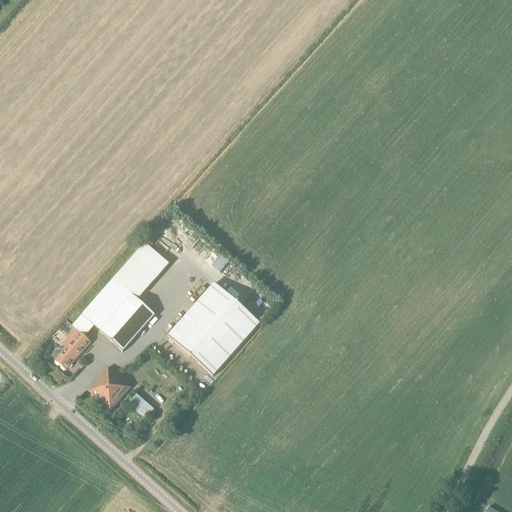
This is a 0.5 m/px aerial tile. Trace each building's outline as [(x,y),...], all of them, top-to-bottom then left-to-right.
[(145,244),(113,280),(132,297),(164,260),(145,244)] [(211,265),(219,272),(228,261),(221,254),(211,265)] [(85,319),(122,352),(154,316),(113,280),(72,327),(76,330),(85,319)] [(182,350),(183,351),(189,357),(190,358),(190,357),(197,363),(198,364),(204,370),(205,371),(212,376),(211,376),(212,377),(213,376),(219,370),(220,369),(219,369),(226,362),(227,361),(226,361),(232,355),(233,354),(239,347),(240,346),(245,340),(246,339),(252,332),(253,332),(253,331),(258,325),(259,324),(258,323),(258,324),(252,318),(251,317),(244,311),(245,311),(244,310),(243,311),(237,305),(236,304),(229,298),(230,298),(229,297),(228,297),(222,292),(222,291),(221,290),(221,291),(215,285),(214,284),(213,285),(208,291),(207,291),(207,292),(201,299),(200,300),(194,306),(193,307),(194,307),(188,314),(187,314),(186,315),(187,315),(181,321),(180,322),(174,329),(173,330),(168,336),(167,337),(168,338),(171,341),(174,343),(174,344),(175,344),(182,350)] [(56,360),(54,362),(65,371),(90,343),(79,333),(63,352),(61,351),(58,350),(55,351),(54,353),(53,356),(54,358),(56,360)] [(107,368),(88,391),(110,411),(130,388),(107,368)] [(135,394),(127,404),(145,420),(154,410),(135,394)]
